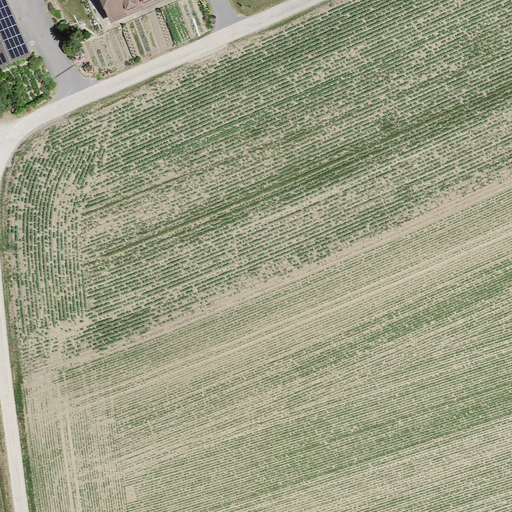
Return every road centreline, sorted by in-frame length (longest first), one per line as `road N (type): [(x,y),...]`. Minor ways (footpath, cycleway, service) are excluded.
road 1 (track): [(0,149),(74,100),(307,0)]
road 2 (track): [(22,511),(0,327)]
